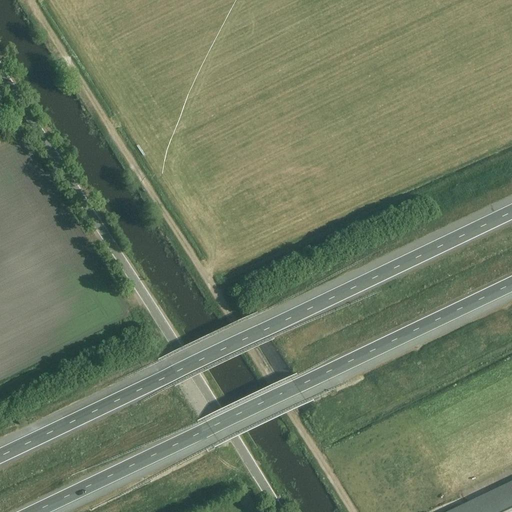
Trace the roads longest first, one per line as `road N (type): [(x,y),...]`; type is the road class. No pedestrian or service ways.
road 1 (track): [(353,511),(32,0)]
road 2 (motorway): [(511,212),(0,456)]
road 3 (motorway): [(34,511),(511,285)]
road 4 (unclassified): [(279,511),(0,69)]
